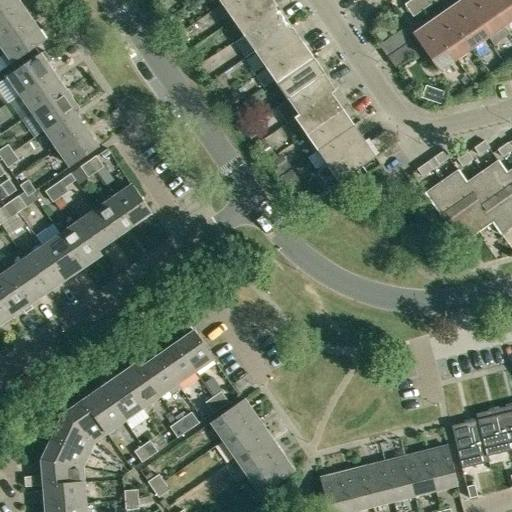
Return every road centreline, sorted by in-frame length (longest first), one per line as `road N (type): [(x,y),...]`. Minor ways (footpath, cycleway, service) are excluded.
road 1 (residential): [(0,373),(251,198)]
road 2 (residential): [(251,198),(287,241),(351,285),(433,301),(511,287)]
road 3 (residential): [(511,108),(417,125),(400,115),(321,0)]
road 4 (residential): [(117,0),(251,198)]
